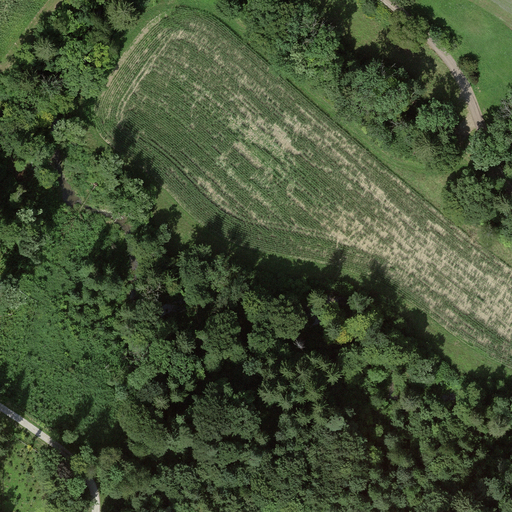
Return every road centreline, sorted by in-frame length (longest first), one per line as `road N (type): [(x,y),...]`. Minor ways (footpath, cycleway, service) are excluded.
road 1 (track): [(383,0),(456,67),(511,186)]
road 2 (track): [(0,406),(82,468),(95,511)]
